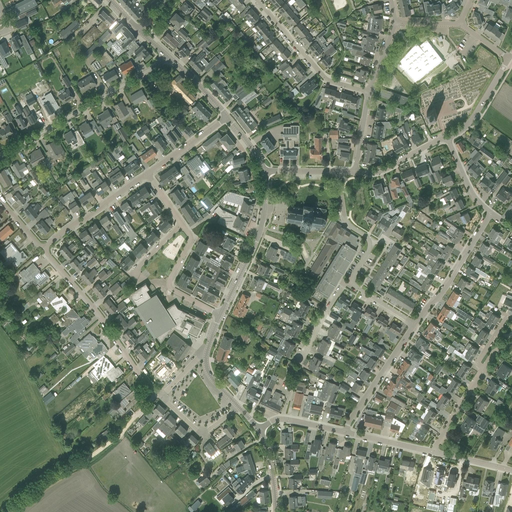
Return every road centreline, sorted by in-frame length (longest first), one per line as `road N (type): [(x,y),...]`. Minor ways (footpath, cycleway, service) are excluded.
road 1 (tertiary): [(0,157),(169,59)]
road 2 (residential): [(159,398),(45,247)]
road 3 (tertiary): [(219,315),(259,230),(263,171)]
road 4 (residential): [(369,92),(327,79),(257,0)]
road 5 (residential): [(415,325),(491,213)]
road 6 (residential): [(219,315),(168,287),(190,239),(181,222)]
road 7 (residential): [(344,432),(415,325)]
road 8 (residential): [(351,283),(368,236),(345,220),(337,173)]
road 9 (residential): [(45,247),(146,174)]
